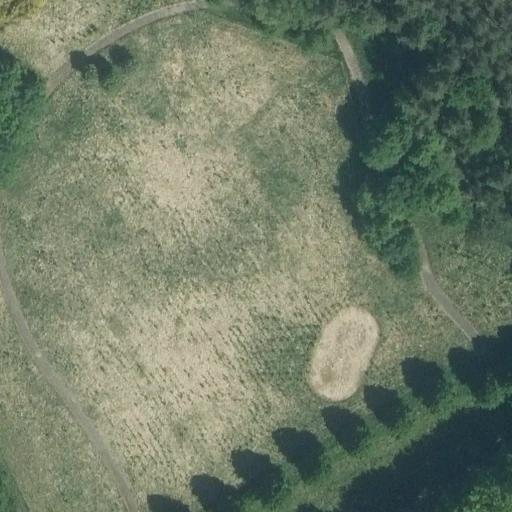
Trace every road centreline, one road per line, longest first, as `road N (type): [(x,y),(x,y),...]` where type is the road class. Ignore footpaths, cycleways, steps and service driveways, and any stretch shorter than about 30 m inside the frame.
road 1 (track): [(511,383),(424,257),(373,154),(349,58),(325,19),(279,1),(224,1),(104,36),(66,71),(0,184)]
road 2 (track): [(0,244),(51,370),(92,422),(135,511)]
